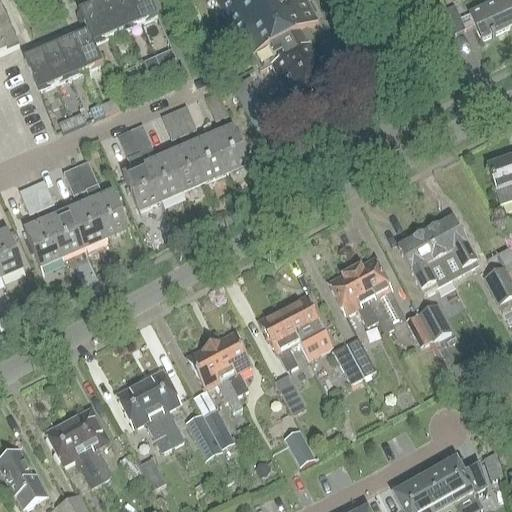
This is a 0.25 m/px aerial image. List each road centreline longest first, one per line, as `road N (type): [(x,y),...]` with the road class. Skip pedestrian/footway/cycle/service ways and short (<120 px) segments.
road 1 (tertiary): [(0,378),(511,102)]
road 2 (residential): [(0,177),(217,94)]
road 3 (residential): [(318,511),(438,448),(449,430)]
